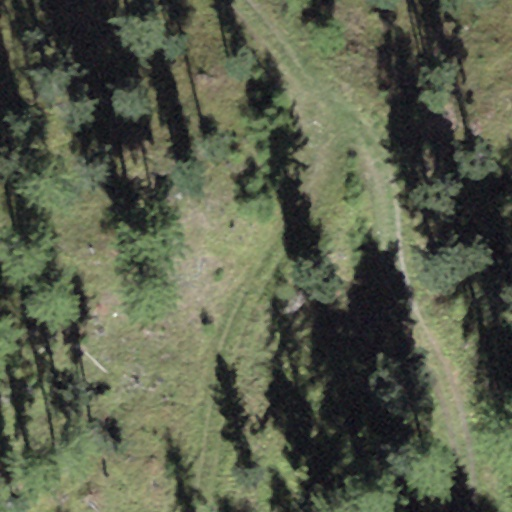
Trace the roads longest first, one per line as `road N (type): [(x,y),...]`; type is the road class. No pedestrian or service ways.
road 1 (track): [(237,0),(298,79),(313,139),(295,214),(228,339),(211,511)]
road 2 (track): [(298,79),(356,128),(370,155),(396,301),(438,388),(453,511)]
